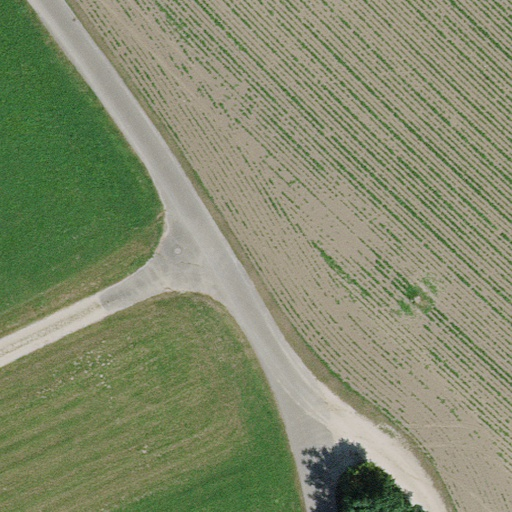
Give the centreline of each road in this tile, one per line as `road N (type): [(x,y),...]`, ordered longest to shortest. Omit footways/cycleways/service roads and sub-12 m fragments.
road 1 (residential): [(324,511),(310,442),(279,362),(178,190),(42,0)]
road 2 (track): [(0,355),(212,252)]
road 3 (track): [(310,442),(360,446),(392,466),(423,511)]
